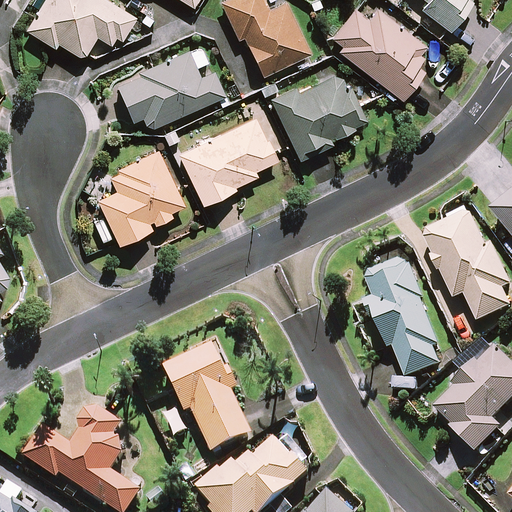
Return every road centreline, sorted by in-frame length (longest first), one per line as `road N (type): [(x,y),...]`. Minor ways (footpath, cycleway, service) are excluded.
road 1 (residential): [(431,511),(377,455),(341,401),(266,245)]
road 2 (residential): [(266,245),(415,172),(482,116),(511,73)]
road 3 (residential): [(40,114),(35,194),(55,273),(88,337)]
road 4 (residential): [(88,337),(266,245)]
